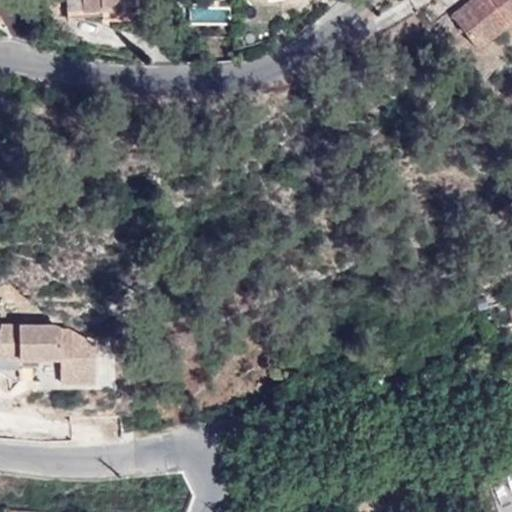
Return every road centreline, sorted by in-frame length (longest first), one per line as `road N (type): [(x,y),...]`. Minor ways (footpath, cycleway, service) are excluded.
road 1 (residential): [(0,54),(121,80),(234,74),(294,53),(357,0)]
road 2 (residential): [(511,392),(202,450)]
road 3 (residential): [(202,450),(70,461),(0,454)]
